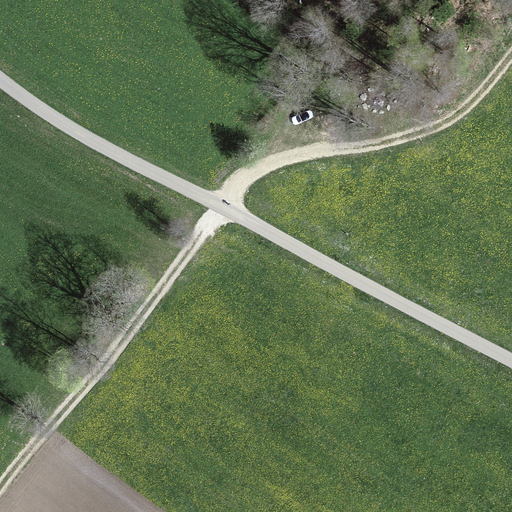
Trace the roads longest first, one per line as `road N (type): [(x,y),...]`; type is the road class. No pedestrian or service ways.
road 1 (track): [(511,60),(480,102),(412,141),(277,166),(226,209),(0,491)]
road 2 (unclassified): [(511,366),(385,290),(70,132),(0,75)]
